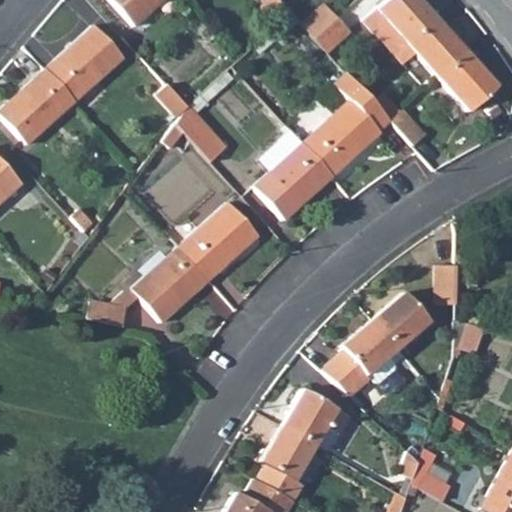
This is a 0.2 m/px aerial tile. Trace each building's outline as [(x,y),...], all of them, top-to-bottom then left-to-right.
[(105,0),(130,27),(159,0),(105,0)] [(274,0),(258,0),(254,4),(275,26),(288,14),(274,0)] [(381,0),(372,9),(402,43),(429,17),(413,0),(381,0)] [(299,27),(311,40),(333,19),(321,6),(299,27)] [(359,20),(390,54),(402,43),(372,9),(359,20)] [(412,54),(433,78),(461,53),(429,17),(402,43),(412,54)] [(311,40),(324,54),(346,34),(333,19),(311,40)] [(41,70),(70,102),(118,58),(89,26),(41,70)] [(390,54),(400,65),(412,54),(402,43),(390,54)] [(433,78),(464,112),(492,87),(461,53),(433,78)] [(0,107),(0,121),(22,146),(70,102),(41,70),(0,107)] [(298,144),(328,177),(376,133),(375,132),(386,122),(360,94),(355,88),(341,73),(329,85),(345,101),(298,144)] [(152,95),(172,117),(183,107),(163,85),(152,95)] [(386,122),(397,112),(371,85),(360,94),(386,122)] [(171,123),(206,161),(221,147),(184,106),(183,107),(171,123)] [(306,134),(324,119),(313,106),(295,122),(306,134)] [(386,122),(408,146),(420,135),(398,111),(397,112),(386,122)] [(255,160),(266,173),(298,144),(286,131),(255,160)] [(250,188),(280,221),(328,177),(298,144),(266,173),(250,188)] [(0,199),(17,184),(0,165),(0,199)] [(175,247),(205,280),(253,236),(224,203),(175,247)] [(127,290),(157,323),(205,280),(175,247),(127,290)] [(432,266),(432,306),(452,306),(452,266),(432,266)] [(85,302),(82,320),(118,327),(121,310),(131,302),(120,291),(104,306),(85,302)] [(368,320),(392,349),(424,322),(399,293),(368,320)] [(32,310),(63,316),(65,306),(40,298),(32,310)] [(317,370),(345,397),(364,380),(369,385),(374,385),(391,370),(391,365),(384,356),(392,349),(368,320),(336,347),(340,351),(317,370)] [(451,347),(457,349),(464,325),(451,321),(451,347)] [(457,349),(472,353),(479,329),(464,325),(457,349)] [(400,358),(392,349),(384,356),(391,365),(400,358)] [(434,407),(439,411),(449,381),(443,380),(436,400),(434,407)] [(277,426),(310,446),(321,427),(335,435),(345,418),(331,410),(299,391),(277,426)] [(253,481),(287,501),(297,484),(290,480),(310,446),(277,426),(256,462),(262,466),(253,481)] [(476,509),(482,511),(511,511),(511,450),(509,449),(476,509)] [(413,487),(415,489),(416,486),(422,475),(430,457),(419,450),(415,464),(409,480),(407,484),(413,487)] [(403,452),(395,475),(409,480),(415,464),(403,452)] [(416,486),(438,499),(445,487),(422,475),(416,486)] [(280,511),(287,501),(253,481),(249,480),(239,498),(231,493),(220,511),(280,511)] [(404,492),(410,495),(413,487),(407,484),(404,492)] [(393,493),(384,511),(397,511),(402,498),(393,493)]
